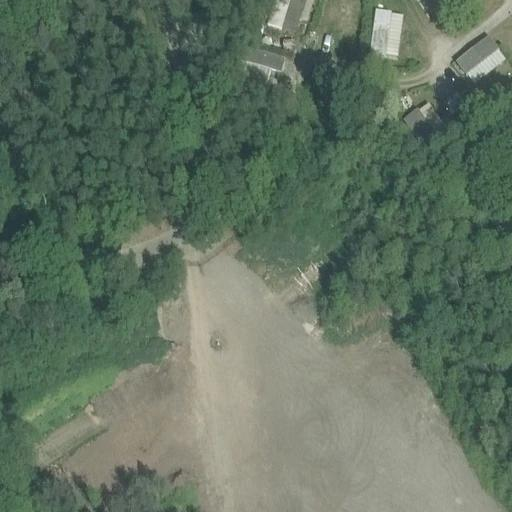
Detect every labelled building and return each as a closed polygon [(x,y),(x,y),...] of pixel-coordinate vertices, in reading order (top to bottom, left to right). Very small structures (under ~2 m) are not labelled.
[(297,34),(307,0),(282,0),(274,27),(297,34)] [(363,1),(350,0),(341,0),(339,44),(360,45),(363,1)] [(457,62),(474,86),(509,62),(491,38),(457,62)] [(274,89),(273,98),(283,99),(284,90),(274,89)] [(429,103),(405,121),(428,153),(453,135),(429,103)] [(489,115),(482,120),(489,130),(496,124),(489,115)] [(479,122),(472,126),(479,136),(485,132),(479,122)] [(456,138),(445,146),(453,157),(464,149),(456,138)]
